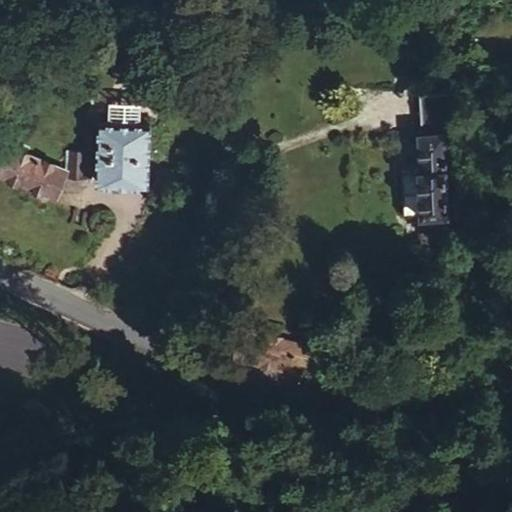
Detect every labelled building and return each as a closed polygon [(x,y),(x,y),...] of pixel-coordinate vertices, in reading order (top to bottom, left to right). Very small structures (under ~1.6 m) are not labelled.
[(450,216),(448,137),(447,134),(454,133),(453,92),(421,93),(421,135),(419,136),(421,181),(404,181),(406,217),(437,216),(437,232),(452,232),(452,216),(450,216)] [(84,120),(84,151),(93,151),(93,157),(100,158),(101,121),(84,120)] [(151,122),(101,121),(100,158),(99,181),(151,182),(151,122)] [(66,168),(10,145),(0,171),(58,195),(66,175),(66,168)] [(77,150),(66,150),(66,168),(66,175),(93,176),(93,157),(93,151),(84,151),(77,150)] [(235,358),(277,369),(279,362),(309,369),(310,364),(320,367),(324,349),(313,346),(314,345),(285,338),(285,336),(245,325),(235,358)]
